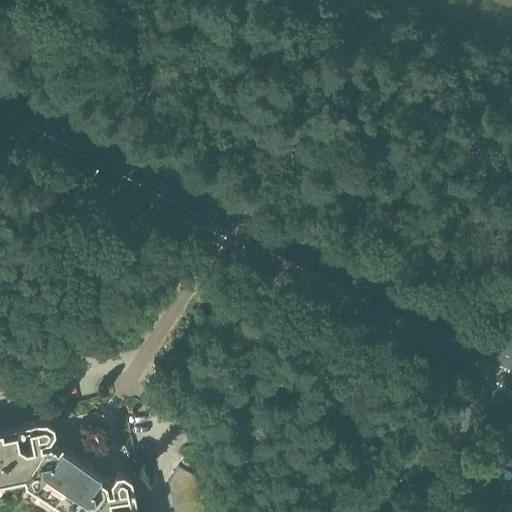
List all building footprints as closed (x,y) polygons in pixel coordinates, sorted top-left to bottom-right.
[(0,389),(22,385),(32,369),(17,359),(0,362),(0,389)] [(137,511),(130,473),(122,468),(115,469),(111,475),(50,436),(54,430),(52,423),(45,417),(0,426),(0,479),(23,475),(24,480),(72,511),(137,511)] [(168,480),(174,511),(201,511),(193,475),(178,465),(168,480)] [(511,485),(511,497),(503,511),(511,511),(511,479),(509,484),(511,485)] [(448,508),(454,511),(460,511),(467,501),(455,495),(448,508)]
